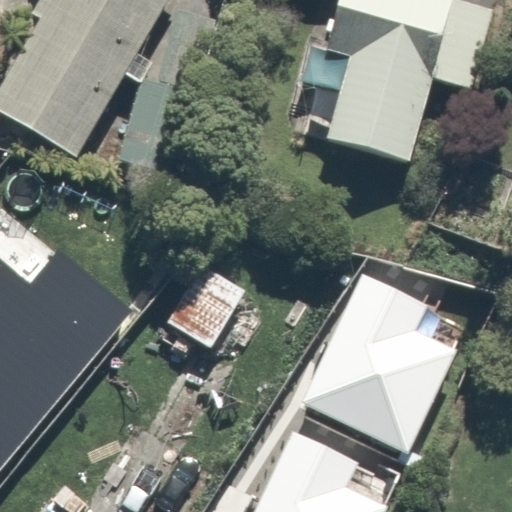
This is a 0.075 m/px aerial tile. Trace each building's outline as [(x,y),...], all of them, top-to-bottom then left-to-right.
[(167,0),(47,0),(0,82),(0,116),(76,159),(167,0)] [(471,92),(495,9),(464,0),(340,0),(326,50),(348,56),(323,143),(412,168),(437,82),(471,92)] [(0,471),(131,311),(57,251),(30,285),(0,260),(0,471)] [(246,289),(190,254),(149,319),(206,354),(246,289)] [(363,274),(299,402),(406,455),(458,352),(417,331),(429,307),(363,274)] [(358,462),(289,430),(249,511),(383,511),(386,507),(346,488),(358,462)]
